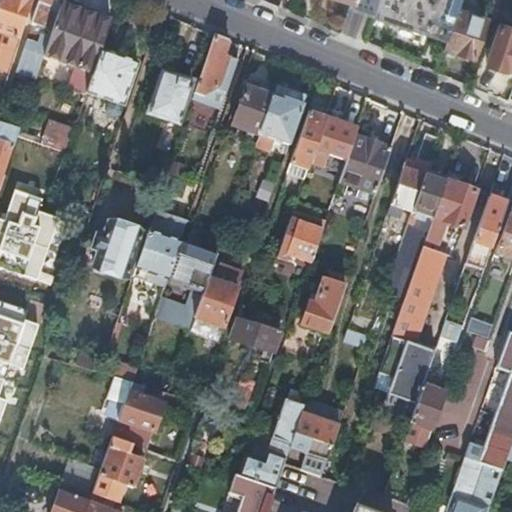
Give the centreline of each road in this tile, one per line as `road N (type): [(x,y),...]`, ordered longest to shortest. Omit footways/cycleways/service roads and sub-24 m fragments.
road 1 (residential): [(511,134),(196,0)]
road 2 (residential): [(281,340),(254,423),(194,402),(161,511)]
